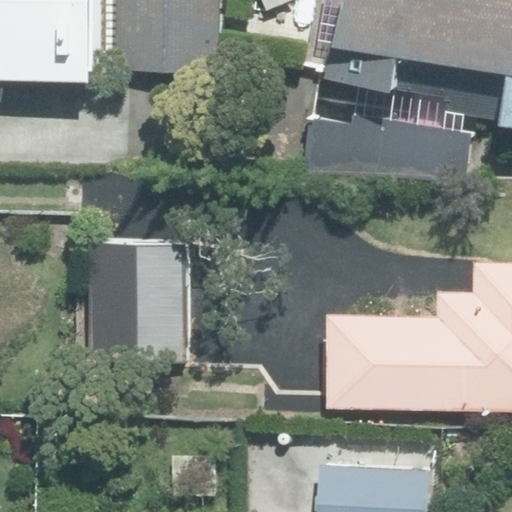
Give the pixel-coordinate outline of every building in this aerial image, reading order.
[(223,0),(133,0),(132,68),(222,71),(223,0)] [(511,0),(366,0),(355,75),(467,92),(465,105),(511,112),(511,0)] [(196,241),(102,237),(98,331),(192,335),(196,241)] [(348,305),(346,398),(511,400),(511,253),(501,253),(500,285),(463,285),(463,307),(348,305)] [(26,416),(0,415),(0,470),(24,471),(26,416)] [(220,449),(161,449),(162,508),(220,508),(220,449)] [(438,511),(441,464),(332,458),(328,511),(438,511)]
